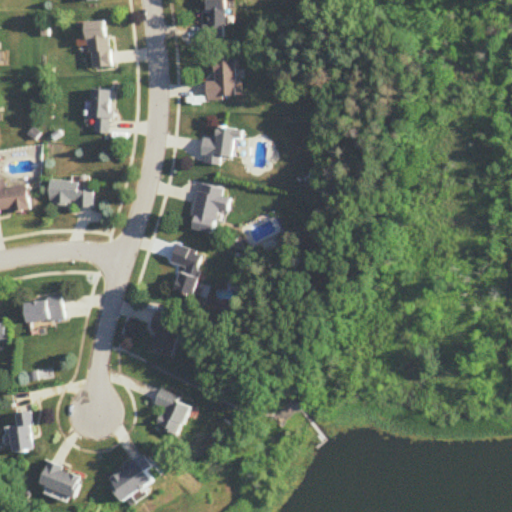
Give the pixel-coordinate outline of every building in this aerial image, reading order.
[(208,0),(207,42),(229,43),(229,0),(208,0)] [(107,21),(87,23),(91,70),(111,68),(107,21)] [(217,83),(209,83),(209,101),(239,101),(239,60),(217,60),(217,83)] [(112,136),(112,91),(93,91),(93,136),(112,136)] [(247,132),(220,128),(218,140),(207,139),(204,165),(224,167),(225,158),(236,159),(239,141),(245,142),(247,132)] [(0,214),(33,213),(31,187),(8,188),(8,181),(0,181),(0,214)] [(51,209),(94,209),(94,184),(51,184),(51,209)] [(228,191),(202,186),(192,231),(216,236),(221,213),(230,215),(234,200),(226,198),(228,191)] [(195,299),(208,257),(190,252),(177,293),(195,299)] [(62,298),(26,304),(30,327),(66,320),(62,298)] [(160,331),(153,353),(176,360),(190,316),(162,307),(154,329),(160,331)] [(0,345),(10,345),(10,323),(0,323),(0,345)] [(164,392),(158,405),(169,409),(160,428),(181,438),(196,406),(164,392)] [(33,414),(16,415),(18,427),(12,428),(15,454),(37,452),(33,414)] [(156,470),(148,458),(111,482),(126,504),(157,483),(151,474),(156,470)] [(44,489),(80,500),(87,477),(51,466),(44,489)]
